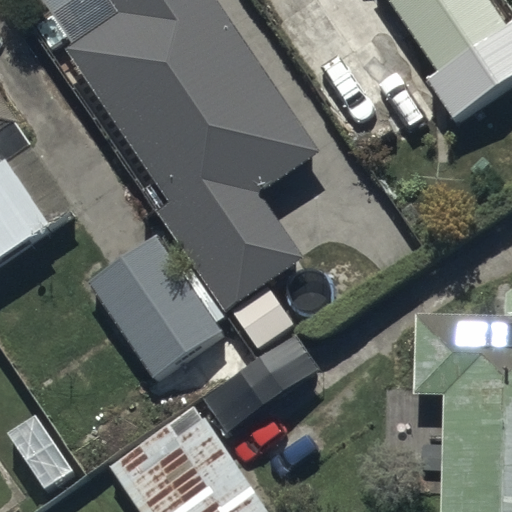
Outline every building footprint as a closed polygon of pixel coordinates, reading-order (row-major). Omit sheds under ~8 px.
[(330,156),(222,0),(114,0),(125,15),(73,51),(180,205),(165,216),(233,314),(313,259),(270,197),(330,156)] [(511,38),(511,22),(496,0),(387,0),(446,84),(511,38)] [(0,271),(84,211),(23,127),(28,124),(0,85),(0,271)] [(228,332),(161,239),(94,288),(160,381),(228,332)] [(511,511),(511,275),(511,276),(510,325),(428,322),(426,390),(391,389),(388,468),(444,470),(442,511),(511,511)] [(301,325),(278,292),(238,319),(261,353),(301,325)] [(272,511),(207,407),(117,464),(146,511),(272,511)]
